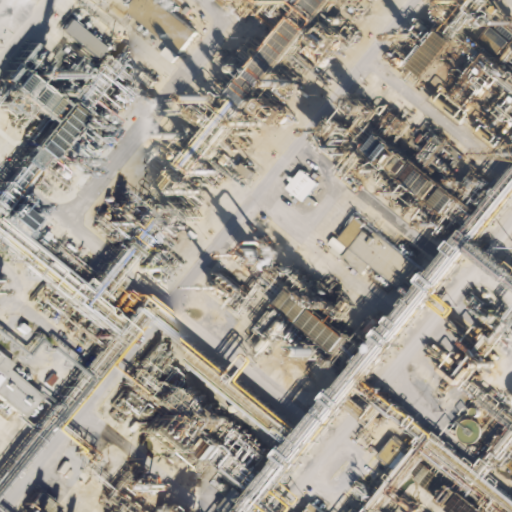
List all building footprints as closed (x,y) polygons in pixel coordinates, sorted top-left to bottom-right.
[(129,0),(172,0),(197,21),(178,43),(129,0)] [(447,110),(464,123),(472,113),(455,100),(447,110)] [(256,171),(244,162),(239,169),(251,178),(256,171)] [(303,194),(286,180),(301,162),(318,175),(303,194)] [(417,262),(355,215),(331,248),(364,273),(371,265),(399,286),(417,262)] [(263,248),(253,242),(241,259),(260,272),(268,260),(259,254),(263,248)] [(212,285),(234,305),(246,292),(224,272),(212,285)] [(354,336),(293,288),(281,305),(332,344),(322,357),(332,365),(354,336)] [(482,354),(480,353),(488,342),(478,334),(470,345),(464,341),(445,369),(463,382),(482,354)] [(0,399),(23,417),(40,395),(6,369),(11,363),(0,354),(0,399)] [(406,446),(394,437),(379,455),(390,464),(406,446)] [(407,455),(403,451),(391,464),(395,469),(407,455)] [(373,492),(358,481),(351,490),(366,501),(373,492)] [(231,511),(246,495),(237,487),(220,506),(227,511),(231,511)] [(37,511),(40,511),(49,501),(34,490),(25,503),(37,511)]
